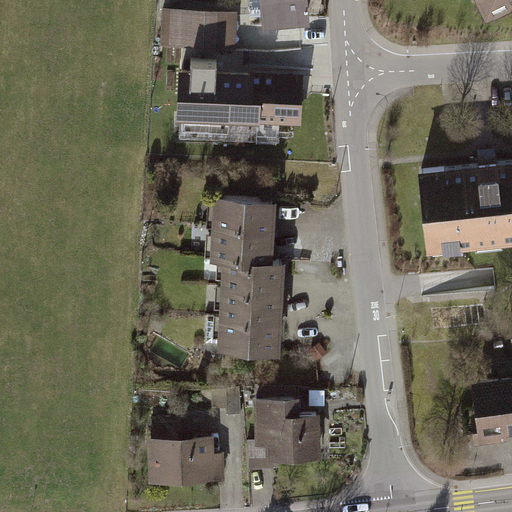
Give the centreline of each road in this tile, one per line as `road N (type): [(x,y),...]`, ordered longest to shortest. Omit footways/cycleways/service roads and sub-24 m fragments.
road 1 (residential): [(392,511),(348,77)]
road 2 (residential): [(511,64),(348,77)]
